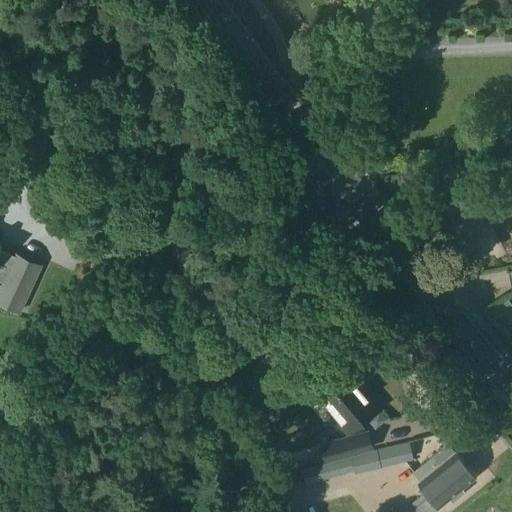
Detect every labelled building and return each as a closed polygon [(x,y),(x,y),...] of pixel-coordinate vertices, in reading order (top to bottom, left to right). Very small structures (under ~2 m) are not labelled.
[(254,0),(269,18),(292,0),(254,0)] [(441,161),(441,179),(459,179),(460,161),(441,161)] [(0,277),(3,279),(0,285),(0,303),(19,312),(40,265),(15,254),(13,259),(0,253),(0,277)] [(302,364),(296,382),(306,386),(313,368),(302,364)] [(341,367),(313,391),(348,432),(380,405),(364,386),(361,390),(341,367)] [(320,442),(324,458),(371,446),(366,430),(320,442)] [(410,441),(301,470),(305,482),(324,477),(324,478),(354,471),(355,472),(414,458),(410,441)] [(425,492),(410,504),(416,511),(430,511),(448,498),(451,502),(464,491),(461,488),(475,476),(455,451),(454,451),(447,443),(412,472),(419,480),(417,482),(425,492)]
